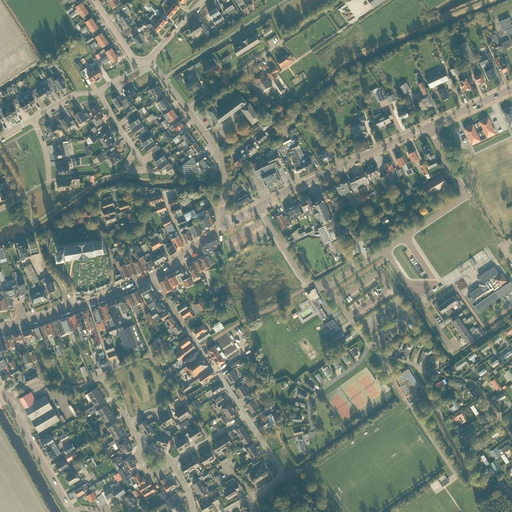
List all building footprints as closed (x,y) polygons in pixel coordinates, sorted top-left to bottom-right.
[(234,0),(238,6),(239,5),(242,10),(253,3),(250,0),(234,0)] [(385,0),(367,0),(373,8),(385,0)] [(75,11),(70,14),(71,16),(76,13),(85,7),(82,2),(76,6),(77,9),(75,11)] [(230,2),(223,6),(227,12),(234,8),(230,2)] [(175,12),(180,7),(174,3),(170,8),(175,12)] [(119,10),(121,14),(121,13),(123,16),(120,18),(125,26),(131,22),(126,15),(131,12),(127,5),(119,10)] [(76,13),(71,16),(73,19),(78,15),(80,14),(82,17),(89,13),(85,7),(76,13)] [(224,19),(221,14),(216,7),(208,12),(212,19),(213,19),(216,24),(224,19)] [(171,17),(175,12),(170,8),(165,13),(171,17)] [(167,21),(162,16),(157,22),(163,26),(167,21)] [(511,22),(510,17),(499,22),(503,32),(506,30),(508,34),(511,43),(511,22)] [(81,32),(95,23),(92,18),(86,22),(88,25),(80,30),(81,32)] [(140,31),(146,27),(147,26),(144,22),(143,22),(136,26),(140,31)] [(158,31),(163,26),(157,22),(153,26),(158,31)] [(95,23),(81,32),(83,34),(90,29),(92,32),(99,28),(95,23)] [(202,33),(207,30),(203,23),(200,25),(199,23),(189,29),(193,35),(201,31),(202,33)] [(215,23),(211,25),(216,32),(220,30),(215,23)] [(96,37),(99,42),(105,38),(102,33),(96,37)] [(144,42),(143,41),(145,39),(145,37),(143,35),(141,33),(133,38),(138,46),(144,42)] [(256,35),(249,39),(248,38),(243,42),(244,43),(234,49),(238,55),(259,41),(256,35)] [(108,43),(105,38),(99,42),(102,47),(108,43)] [(511,46),(509,40),(501,43),(504,50),(506,49),(506,48),(511,46)] [(466,64),(475,60),(467,41),(458,46),(466,64)] [(100,60),(101,62),(106,59),(109,57),(115,53),(112,48),(106,52),(108,55),(105,57),(100,60)] [(101,62),(100,63),(101,65),(103,64),(108,61),(110,59),(112,62),(111,63),(113,66),(118,62),(116,60),(118,58),(115,53),(109,57),(106,59),(101,62)] [(286,55),(277,62),(282,69),(286,67),(284,64),(290,60),(286,55)] [(502,64),(499,56),(494,58),(497,66),(502,64)] [(207,75),(217,69),(215,66),(218,64),(214,58),(209,61),(210,64),(203,68),(207,75)] [(482,68),(484,70),(483,70),(485,73),(486,73),(489,79),(496,76),(493,68),(491,65),(489,66),(489,65),(489,64),(487,59),(479,63),(480,63),(482,68)] [(510,69),(507,62),(506,60),(502,62),(503,64),(500,66),(503,73),(510,69)] [(53,66),(50,61),(45,64),(48,69),(53,66)] [(95,69),(92,70),(98,79),(100,78),(100,77),(103,76),(99,70),(102,68),(98,63),(93,66),(95,69)] [(268,72),(266,73),(268,76),(271,80),(273,79),(276,77),(277,76),(275,73),(279,70),(276,66),(272,69),(268,72)] [(450,69),(452,76),(457,74),(460,81),(461,85),(462,84),(464,90),(471,87),(467,78),(463,80),(460,73),(457,66),(450,69)] [(89,72),(86,68),(81,71),(86,79),(89,77),(93,82),(95,80),(96,81),(98,79),(92,70),(89,72)] [(431,76),(426,79),(430,88),(440,83),(442,88),(438,90),(443,100),(449,97),(445,88),(446,87),(444,82),(449,79),(444,70),(441,72),(431,76)] [(195,77),(185,83),(190,91),(200,84),(196,79),(197,79),(200,77),(196,71),(193,74),(195,77)] [(474,76),(478,84),(480,83),(485,81),(481,73),(477,75),(476,71),(474,71),(475,72),(474,73),(475,76),(474,76)] [(273,86),(267,77),(266,78),(262,72),(253,78),(256,83),(255,84),(256,86),(257,86),(262,93),(263,92),(267,90),(273,86)] [(55,79),(53,75),(47,78),(51,85),(53,83),(55,85),(59,90),(65,86),(63,83),(64,82),(60,76),(55,79)] [(47,97),(49,95),(49,96),(52,94),(48,89),(51,87),(46,80),(41,83),(44,87),(41,88),(45,94),(47,97)] [(411,89),(406,82),(399,87),(404,94),(411,89)] [(423,82),(418,84),(424,97),(420,99),(421,100),(418,101),(421,108),(422,109),(425,108),(428,107),(428,106),(434,104),(427,88),(426,88),(423,82)] [(160,98),(158,95),(161,93),(156,86),(150,90),(153,95),(151,97),(154,101),(160,98)] [(378,88),(373,90),(375,94),(376,93),(379,101),(384,99),(386,98),(385,97),(382,90),(381,90),(380,87),(378,88)] [(42,100),(45,99),(44,98),(47,97),(45,94),(41,88),(38,90),(37,88),(32,91),(36,97),(38,95),(42,100)] [(133,99),(137,97),(132,88),(126,91),(128,95),(125,97),(130,105),(135,102),(133,99)] [(25,93),(22,95),(24,99),(28,105),(30,107),(35,104),(32,100),(35,98),(30,90),(25,93)] [(394,94),(393,94),(392,91),(386,94),(387,96),(390,103),(397,100),(394,94)] [(245,101),(243,99),(240,94),(234,98),(241,107),(240,107),(241,108),(241,109),(253,124),(255,122),(260,118),(249,103),(247,100),(245,101)] [(18,97),(14,100),(18,108),(21,106),(21,107),(24,111),(30,107),(28,105),(24,99),(22,95),(19,98),(18,97)] [(361,98),(360,98),(359,95),(355,96),(357,100),(356,100),(358,105),(360,108),(365,106),(361,98)] [(125,99),(122,101),(118,96),(112,100),(117,108),(121,106),(124,109),(129,106),(125,99)] [(165,98),(158,102),(162,108),(160,109),(163,114),(168,110),(166,107),(170,105),(165,98)] [(218,124),(240,107),(241,107),(234,98),(234,99),(221,109),(216,103),(207,110),(218,124)] [(16,116),(15,115),(17,114),(14,109),(16,107),(12,102),(7,105),(9,107),(7,109),(13,118),(16,116)] [(409,115),(406,109),(407,109),(404,104),(397,107),(398,109),(400,112),(398,113),(401,119),(409,115)] [(95,118),(92,120),(96,126),(103,122),(100,118),(103,116),(97,106),(90,110),(95,118)] [(511,108),(511,106),(502,111),(506,119),(511,116),(511,108)] [(9,119),(10,120),(13,118),(7,109),(4,111),(3,108),(0,109),(0,114),(1,117),(4,115),(8,121),(9,119)] [(166,119),(175,113),(172,109),(164,115),(166,119)] [(86,123),(91,120),(87,113),(84,115),(81,110),(74,115),(80,124),(84,121),(86,123)] [(381,113),(374,117),(375,119),(378,127),(379,127),(378,126),(384,124),(390,122),(389,119),(392,118),(389,111),(386,112),(386,114),(382,116),(381,113)] [(132,120),(128,123),(132,128),(141,122),(137,117),(139,116),(136,112),(130,117),(132,120)] [(175,113),(166,119),(161,122),(166,129),(170,126),(168,124),(171,122),(170,121),(177,116),(175,113)] [(366,120),(364,115),(357,118),(358,120),(356,121),(357,124),(350,127),(355,138),(367,132),(362,122),(366,120)] [(61,121),(66,129),(70,126),(71,129),(77,125),(73,120),(70,122),(66,117),(61,121)] [(483,130),(492,126),(488,117),(479,121),(483,130)] [(269,126),(266,122),(263,118),(258,123),(264,130),(269,126)] [(180,120),(169,127),(171,130),(175,127),(177,130),(184,126),(180,120)] [(145,127),(141,122),(132,128),(136,134),(140,131),(142,134),(148,130),(146,126),(145,127)] [(61,130),(58,124),(54,127),(52,125),(46,129),(52,137),(53,137),(54,137),(55,136),(55,135),(58,133),(57,133),(61,130)] [(464,128),(468,137),(477,133),(473,124),(464,128)] [(483,130),(487,138),(496,134),(492,126),(483,130)] [(167,129),(166,130),(162,133),(167,139),(171,136),(172,136),(167,129)] [(115,141),(108,130),(101,135),(109,145),(115,141)] [(151,134),(149,131),(142,135),(144,138),(140,141),(144,147),(154,141),(150,135),(151,134)] [(176,144),(180,141),(179,140),(182,138),(184,141),(191,136),(188,131),(181,136),(180,135),(178,132),(171,137),(176,144)] [(264,132),(261,134),(260,133),(255,138),(257,140),(259,143),(267,136),(269,134),(266,132),(265,133),(264,132)] [(481,141),(477,133),(468,137),(472,146),(481,141)] [(94,134),(87,138),(91,144),(97,139),(94,134)] [(194,141),(191,136),(184,141),(181,143),(183,145),(184,145),(186,144),(188,145),(194,141)] [(286,138),(281,140),(284,146),(292,142),(290,137),(290,136),(289,137),(286,138)] [(157,146),(154,141),(144,147),(145,148),(148,153),(152,150),(154,153),(161,148),(159,145),(157,146)] [(297,142),(295,143),(291,145),(293,151),(291,152),(293,155),(298,153),(299,155),(302,160),(305,158),(297,142)] [(63,144),(56,145),(57,151),(55,152),(56,158),(66,156),(70,155),(68,143),(63,144)] [(188,153),(196,148),(198,146),(195,143),(190,147),(191,148),(191,149),(187,151),(188,153)] [(249,154),(256,148),(256,147),(253,144),(251,143),(249,145),(249,144),(247,146),(247,145),(245,146),(246,147),(244,148),(249,154)] [(429,148),(427,145),(421,148),(422,148),(425,155),(429,153),(430,156),(429,157),(430,160),(434,158),(433,155),(430,149),(430,150),(429,148)] [(188,153),(187,154),(189,156),(191,155),(192,157),(193,156),(195,154),(201,150),(199,148),(198,146),(196,148),(188,153)] [(328,147),(327,146),(326,147),(326,148),(316,153),(321,162),(332,156),(331,153),(333,151),(332,148),(331,146),(328,147)] [(166,159),(163,154),(164,153),(162,149),(155,154),(157,157),(153,160),(157,165),(166,159)] [(119,155),(116,150),(111,153),(109,150),(103,154),(106,159),(109,157),(113,164),(118,160),(119,161),(122,158),(120,154),(119,155)] [(418,158),(414,151),(408,154),(411,161),(415,159),(416,162),(419,161),(417,158),(418,158)] [(298,173),(306,169),(303,163),(302,160),(299,155),(298,153),(293,155),(296,162),(294,163),(296,167),(298,173)] [(180,167),(176,169),(183,177),(199,166),(200,168),(201,167),(203,172),(212,166),(207,159),(204,154),(195,160),(193,157),(188,161),(184,163),(183,164),(179,167),(180,167)] [(280,159),(277,154),(275,155),(268,158),(270,164),(276,161),(280,159)] [(313,166),(311,163),(314,162),(311,156),(306,158),(308,161),(305,162),(305,161),(303,163),(306,169),(313,166)] [(406,165),(402,156),(396,159),(400,166),(402,165),(407,176),(413,173),(411,168),(408,169),(406,165)] [(170,164),(166,159),(157,165),(161,171),(165,168),(167,171),(174,167),(171,163),(170,164)] [(437,165),(435,160),(427,164),(429,169),(437,165)] [(69,167),(72,166),(71,161),(63,162),(64,165),(57,166),(58,174),(70,173),(69,167)] [(271,184),(276,182),(276,181),(281,179),(276,170),(279,168),(276,161),(270,164),(260,168),(255,171),(257,175),(262,177),(266,186),(271,184)] [(393,174),(395,173),(394,169),(390,162),(384,164),(388,172),(391,170),(393,174)] [(420,166),(423,172),(425,175),(428,174),(424,164),(424,165),(420,166)] [(370,180),(380,175),(379,172),(377,166),(366,172),(368,177),(370,180)] [(367,178),(365,172),(354,177),(357,183),(358,182),(360,186),(369,181),(367,178)] [(384,187),(389,184),(385,175),(380,178),(384,187)] [(428,180),(423,182),(420,184),(424,190),(426,188),(430,195),(448,184),(447,184),(442,175),(429,182),(428,180)] [(357,183),(354,177),(348,180),(351,186),(353,189),(360,186),(358,182),(357,183)] [(59,190),(71,189),(71,181),(58,182),(58,184),(57,185),(57,186),(58,187),(58,188),(59,190)] [(340,195),(342,199),(351,195),(352,198),(355,197),(351,190),(347,181),(336,186),(340,195)] [(5,182),(0,184),(0,187),(0,188),(0,197),(0,198),(2,200),(8,196),(6,193),(10,191),(5,182)] [(243,193),(242,194),(246,202),(252,198),(248,193),(247,190),(249,189),(245,182),(241,184),(244,188),(241,190),(243,193)] [(324,195),(325,196),(324,197),(326,201),(327,201),(328,202),(333,200),(334,201),(336,200),(334,196),(332,197),(329,190),(327,191),(327,190),(326,191),(326,190),(325,190),(323,191),(323,192),(324,194),(323,194),(323,195),(324,195)] [(367,192),(365,193),(363,194),(361,195),(363,201),(370,198),(367,192)] [(162,194),(150,198),(149,196),(145,197),(147,204),(151,202),(152,204),(164,200),(162,194)] [(246,202),(242,194),(235,198),(236,200),(235,200),(239,206),(246,202)] [(171,208),(174,207),(179,205),(177,198),(171,200),(168,201),(171,208)] [(305,201),(301,203),(304,208),(303,208),(304,211),(304,212),(304,213),(307,218),(309,216),(308,213),(307,213),(306,211),(314,207),(313,205),(310,198),(309,198),(308,198),(306,199),(306,200),(305,200),(305,201)] [(331,227),(335,225),(323,200),(318,198),(315,199),(313,205),(314,207),(316,211),(315,213),(318,219),(320,220),(323,226),(325,230),(331,227)] [(113,207),(114,207),(113,200),(102,203),(105,210),(113,207)] [(296,217),(304,213),(304,212),(300,203),(292,207),(295,213),(294,213),(296,217)] [(159,212),(161,211),(162,211),(164,210),(166,209),(165,204),(156,208),(157,211),(157,212),(159,217),(161,216),(160,214),(159,212)] [(181,209),(180,207),(179,205),(171,208),(173,214),(177,213),(180,220),(178,221),(179,225),(186,222),(184,219),(181,211),(181,209)] [(206,207),(203,208),(204,211),(210,223),(216,220),(213,213),(211,208),(207,209),(206,207)] [(283,217),(282,214),(276,216),(282,229),(291,224),(289,220),(296,217),(294,213),(295,213),(292,207),(284,211),(287,215),(283,217)] [(113,215),(115,214),(117,213),(116,211),(114,211),(113,208),(103,212),(105,218),(113,215)] [(187,221),(194,217),(190,210),(183,213),(187,221)] [(83,217),(81,217),(80,223),(89,224),(90,216),(91,213),(84,212),(83,217)] [(117,220),(115,214),(113,215),(105,218),(106,223),(117,220)] [(204,230),(212,226),(206,215),(205,215),(203,216),(200,218),(198,218),(201,225),(204,230)] [(349,218),(351,222),(354,226),(359,223),(356,219),(354,215),(349,218)] [(180,238),(177,231),(176,231),(172,223),(165,227),(169,235),(172,241),(177,250),(184,246),(180,238)] [(189,228),(187,225),(186,223),(183,224),(178,226),(181,231),(181,232),(183,231),(182,230),(189,228)] [(202,233),(197,223),(189,227),(190,228),(192,232),(194,238),(202,233)] [(127,232),(133,230),(131,226),(129,227),(127,224),(124,225),(125,226),(127,232)] [(325,230),(323,226),(318,228),(325,243),(337,238),(331,227),(325,230)] [(250,228),(228,240),(234,251),(256,238),(250,228)] [(186,230),(181,233),(186,243),(192,239),(188,231),(187,230),(186,230)] [(158,246),(160,246),(160,245),(161,245),(163,244),(161,241),(159,237),(159,236),(158,234),(157,232),(153,235),(154,236),(149,238),(151,242),(149,244),(153,250),(153,249),(156,248),(158,246)] [(123,243),(119,236),(116,237),(117,240),(113,242),(115,246),(123,243)] [(204,254),(214,251),(212,246),(220,243),(218,237),(210,241),(201,246),(204,254)] [(355,244),(353,239),(348,242),(352,250),(355,249),(357,248),(355,244)] [(57,250),(59,258),(66,257),(66,259),(66,260),(79,258),(90,256),(96,255),(104,253),(102,241),(94,242),(94,241),(88,242),(77,244),(64,246),(65,248),(57,250)] [(28,244),(25,244),(24,242),(22,242),(17,243),(18,247),(16,248),(19,259),(17,260),(18,262),(20,261),(20,259),(31,256),(29,247),(29,246),(29,245),(28,244)] [(170,255),(177,251),(176,251),(173,245),(170,246),(169,243),(165,245),(170,255)] [(163,252),(162,252),(159,246),(156,248),(160,254),(157,255),(156,253),(151,256),(156,264),(167,258),(163,252)] [(136,251),(132,253),(135,260),(132,261),(138,273),(145,270),(136,251)] [(256,251),(232,264),(255,303),(273,292),(277,298),(293,289),(288,281),(291,278),(282,263),(277,266),(269,253),(260,258),(256,251)] [(145,258),(150,256),(149,253),(139,258),(145,270),(150,267),(145,258)] [(209,259),(207,256),(205,257),(205,255),(199,258),(205,269),(210,266),(210,265),(212,264),(210,259),(209,259)] [(152,259),(150,256),(145,258),(150,267),(155,265),(152,259)] [(125,264),(122,259),(121,260),(120,258),(114,260),(117,267),(119,271),(120,274),(124,280),(131,277),(125,264)] [(201,276),(203,275),(201,271),(205,269),(199,258),(194,261),(199,272),(201,276)] [(128,264),(127,262),(126,260),(124,261),(125,264),(126,265),(131,277),(137,274),(132,262),(128,264)] [(197,270),(193,262),(187,265),(190,271),(194,268),(195,270),(197,270)] [(469,299),(478,312),(499,297),(500,298),(511,290),(511,283),(510,281),(508,283),(501,273),(499,274),(494,266),(479,277),(485,285),(480,288),(479,287),(469,294),(471,297),(469,299)] [(186,287),(193,284),(190,277),(186,279),(185,278),(184,276),(185,276),(183,274),(184,274),(181,268),(173,273),(177,280),(180,284),(184,282),(186,287)] [(123,280),(120,274),(117,275),(117,272),(114,272),(114,278),(116,284),(123,280)] [(179,285),(173,273),(167,276),(173,288),(178,285),(179,286),(180,285),(179,285)] [(166,293),(170,291),(173,289),(166,276),(158,280),(166,293)] [(49,292),(55,289),(52,282),(50,283),(48,277),(42,280),(43,283),(45,282),(46,284),(49,292)] [(21,294),(27,292),(24,283),(22,284),(20,278),(16,279),(18,285),(21,294)] [(142,296),(148,293),(153,301),(147,304),(149,308),(153,305),(155,304),(153,302),(159,299),(150,284),(139,290),(142,296)] [(3,290),(8,307),(13,305),(11,298),(14,297),(20,296),(17,285),(11,286),(11,287),(3,290)] [(44,301),(47,299),(47,298),(48,298),(45,292),(44,292),(43,290),(30,295),(30,296),(33,304),(42,300),(44,299),(44,301)] [(137,305),(143,302),(137,291),(131,293),(137,305)] [(317,301),(316,299),(320,297),(319,295),(315,298),(312,293),(307,295),(315,308),(318,306),(320,309),(319,309),(321,313),(322,313),(325,318),(327,317),(319,304),(321,303),(318,300),(317,301)] [(134,304),(130,294),(128,295),(127,295),(125,295),(125,296),(124,296),(127,302),(128,305),(131,303),(136,314),(140,312),(135,303),(134,304)] [(123,314),(126,313),(124,309),(128,307),(126,303),(127,302),(124,296),(124,297),(123,296),(121,297),(120,298),(118,299),(118,298),(113,301),(114,304),(115,304),(116,307),(120,306),(123,314)] [(454,296),(448,299),(453,306),(457,303),(458,305),(457,305),(459,308),(461,306),(458,302),(454,296)] [(176,297),(171,300),(176,307),(180,303),(176,297)] [(160,298),(159,299),(153,302),(155,304),(153,305),(149,308),(153,306),(154,307),(156,307),(157,308),(160,313),(166,309),(160,298)] [(446,301),(443,303),(450,313),(451,313),(453,312),(451,309),(450,310),(449,308),(450,307),(453,306),(448,299),(446,301)] [(127,333),(126,333),(124,329),(126,328),(123,322),(122,320),(120,316),(116,307),(115,304),(114,304),(113,301),(112,301),(113,301),(107,303),(113,319),(118,331),(122,340),(129,337),(127,333)] [(201,301),(196,304),(201,311),(206,308),(201,301)] [(182,302),(180,303),(176,307),(180,313),(188,308),(185,303),(184,304),(182,302)] [(109,323),(111,328),(108,329),(110,333),(117,331),(113,319),(112,318),(107,303),(100,306),(103,315),(105,320),(107,324),(109,323)] [(447,312),(448,315),(450,313),(443,303),(438,307),(442,313),(446,310),(447,312)] [(99,330),(105,328),(104,324),(105,324),(104,320),(99,306),(91,309),(99,330)] [(190,307),(188,308),(180,313),(186,321),(195,315),(190,307)] [(88,330),(92,328),(92,330),(95,329),(89,310),(82,312),(88,329),(88,330)] [(168,310),(159,315),(158,315),(153,318),(154,320),(161,317),(163,321),(164,320),(166,319),(171,315),(168,310)] [(452,321),(456,327),(466,319),(465,317),(462,319),(462,320),(461,321),(458,317),(463,314),(462,311),(454,317),(455,319),(452,321)] [(81,331),(87,329),(83,318),(81,312),(75,314),(79,326),(81,331)] [(145,314),(150,323),(154,321),(150,312),(145,314)] [(79,326),(75,314),(68,317),(72,328),(77,326),(79,332),(81,331),(79,326)] [(174,319),(171,315),(166,319),(167,320),(165,321),(167,324),(174,319)] [(68,317),(53,322),(48,324),(53,336),(57,334),(58,336),(65,333),(65,334),(70,332),(71,333),(70,334),(73,341),(76,340),(74,334),(72,328),(68,317)] [(177,323),(176,322),(174,319),(167,324),(170,327),(177,323)] [(326,324),(324,325),(329,334),(332,332),(338,328),(333,319),(326,324)] [(466,319),(456,327),(459,332),(465,328),(463,324),(464,323),(465,323),(468,321),(466,319)] [(214,327),(213,328),(216,333),(224,328),(220,321),(217,323),(217,324),(214,325),(214,327)] [(182,330),(177,323),(170,327),(168,329),(169,332),(171,330),(174,334),(175,333),(176,334),(177,333),(177,334),(182,330)] [(50,337),(53,336),(48,324),(41,326),(44,334),(45,336),(49,334),(50,337)] [(137,345),(143,343),(135,324),(130,326),(137,345)] [(196,335),(197,337),(207,330),(203,324),(193,331),(196,335)] [(122,340),(126,349),(137,345),(130,326),(126,328),(124,329),(126,333),(127,333),(129,337),(122,340)] [(31,329),(34,334),(35,334),(38,340),(42,338),(47,349),(47,350),(48,349),(51,348),(51,347),(46,338),(45,337),(46,337),(45,336),(44,334),(43,335),(40,327),(31,329)] [(468,331),(465,328),(459,332),(463,337),(473,330),(472,328),(469,330),(470,330),(468,331)] [(31,329),(22,332),(26,344),(30,342),(33,348),(39,345),(36,339),(31,329)] [(92,330),(91,330),(94,337),(92,337),(95,345),(98,344),(99,347),(101,346),(95,329),(92,330)] [(463,337),(466,342),(473,338),(470,334),(472,333),(472,334),(475,332),(473,330),(463,337)] [(200,342),(210,335),(207,331),(197,338),(200,342)] [(336,340),(343,336),(341,332),(334,336),(336,340)] [(23,340),(20,333),(12,335),(14,337),(14,339),(16,344),(17,346),(18,349),(20,348),(18,342),(23,340)] [(345,342),(352,338),(349,334),(342,338),(345,342)] [(498,341),(502,338),(500,334),(491,340),(494,344),(498,341)] [(8,349),(15,347),(17,350),(18,349),(17,346),(16,344),(15,345),(14,339),(14,337),(13,338),(12,335),(4,337),(8,349)] [(163,343),(159,336),(154,340),(149,346),(152,351),(161,346),(161,345),(163,343)] [(178,343),(179,344),(182,348),(175,354),(179,360),(195,348),(192,343),(190,344),(191,342),(187,336),(178,343)] [(482,352),(489,347),(487,343),(480,348),(482,352)] [(115,349),(113,344),(105,347),(107,352),(115,349)] [(214,346),(208,350),(211,355),(218,351),(221,349),(219,347),(216,348),(214,346)] [(350,350),(354,356),(358,354),(354,347),(350,350)] [(186,365),(200,355),(196,349),(182,359),(186,365)] [(29,353),(34,362),(38,360),(34,350),(29,353)] [(511,354),(511,352),(510,350),(502,355),(505,359),(511,354)] [(32,362),(27,351),(20,354),(23,358),(26,365),(32,362)] [(211,355),(215,360),(224,354),(222,352),(220,353),(218,351),(211,355)] [(470,360),(478,355),(475,352),(468,357),(470,360)] [(226,356),(224,354),(215,360),(218,366),(225,361),(223,358),(226,356)] [(246,357),(249,363),(250,363),(252,365),(255,364),(252,354),(246,357)] [(341,356),(345,363),(349,360),(345,354),(341,356)] [(102,367),(108,365),(105,355),(98,357),(102,367)] [(208,365),(201,357),(200,355),(183,369),(189,377),(191,377),(193,375),(194,377),(208,366),(208,365)] [(18,368),(13,360),(9,363),(13,370),(18,368)] [(332,363),(337,369),(340,367),(336,360),(332,363)] [(455,365),(458,368),(466,363),(463,360),(455,365)] [(175,366),(178,370),(185,365),(182,361),(175,366)] [(230,372),(225,375),(231,383),(238,378),(233,370),(236,368),(240,365),(238,362),(234,365),(228,369),(230,372)] [(323,369),(328,376),(331,373),(327,367),(323,369)] [(13,370),(10,372),(12,376),(17,373),(17,374),(18,375),(21,373),(19,370),(18,368),(13,370)] [(406,396),(412,392),(410,390),(418,384),(408,369),(396,377),(401,385),(399,387),(406,396)] [(211,370),(201,376),(199,378),(203,384),(215,375),(211,370)] [(25,379),(28,384),(39,379),(36,373),(25,379)] [(315,375),(319,382),(323,379),(319,373),(315,375)] [(494,378),(490,380),(496,389),(500,386),(494,378)] [(437,384),(439,387),(447,382),(445,379),(437,384)] [(462,383),(452,379),(450,384),(461,388),(462,383)] [(240,386),(235,389),(241,398),(248,393),(248,392),(246,389),(244,387),(243,384),(246,382),(245,381),(244,380),(238,384),(240,386)] [(305,384),(311,390),(314,386),(309,380),(305,384)] [(215,394),(224,388),(220,383),(207,392),(208,395),(211,393),(211,392),(213,391),(215,394)] [(472,386),(468,389),(474,397),(478,394),(472,386)] [(294,394),(292,396),(295,398),(297,395),(298,394),(304,398),(307,394),(300,390),(296,387),(294,390),(296,391),(294,394)] [(99,391),(98,391),(96,388),(88,393),(91,399),(100,394),(99,391)] [(259,390),(255,392),(254,393),(257,399),(263,395),(259,389),(259,390)] [(31,392),(28,394),(27,393),(19,398),(25,408),(39,432),(60,420),(46,396),(37,401),(37,399),(36,400),(31,392)] [(506,397),(502,392),(495,397),(498,402),(506,397)] [(102,397),(100,394),(91,399),(95,405),(103,400),(102,397)] [(213,398),(217,404),(224,399),(220,394),(213,398)] [(250,401),(246,405),(251,413),(259,408),(253,400),(256,398),(254,395),(248,399),(250,401)] [(445,406),(448,410),(459,403),(456,399),(445,406)] [(194,400),(191,403),(195,409),(200,406),(197,402),(195,403),(194,400)] [(226,406),(224,404),(218,407),(223,415),(226,413),(233,408),(230,403),(226,406)] [(109,408),(108,408),(106,405),(98,410),(101,416),(111,411),(109,408)] [(89,412),(95,408),(94,406),(92,407),(82,413),(84,415),(84,414),(85,415),(89,412)] [(180,409),(186,418),(190,414),(185,406),(180,409)] [(228,422),(234,418),(232,416),(236,413),(233,408),(226,413),(227,415),(222,419),(225,424),(228,422)] [(74,409),(62,416),(66,421),(77,414),(74,409)] [(175,412),(181,421),(186,418),(180,409),(175,412)] [(467,409),(463,411),(468,418),(471,416),(467,409)] [(112,414),(111,411),(101,416),(105,422),(114,417),(112,414)] [(164,416),(169,424),(174,421),(169,412),(164,416)] [(461,412),(456,415),(463,426),(468,422),(461,412)] [(267,418),(258,425),(262,430),(269,425),(270,427),(277,422),(272,415),(271,413),(266,416),(267,418)] [(491,413),(482,419),(485,422),(493,416),(491,413)] [(164,427),(169,424),(164,416),(159,419),(164,427)] [(141,430),(150,424),(146,420),(138,425),(141,430)] [(119,425),(118,425),(117,422),(108,427),(112,434),(121,428),(119,425)] [(479,430),(475,423),(471,425),(476,432),(479,430)] [(144,435),(153,429),(150,424),(141,430),(144,435)] [(238,435),(245,430),(242,425),(235,430),(238,435)] [(198,426),(193,429),(198,438),(203,435),(198,426)] [(463,438),(472,431),(469,427),(460,434),(463,438)] [(122,431),(123,431),(121,428),(112,434),(115,440),(124,434),(122,431)] [(193,441),(198,438),(193,429),(188,432),(193,441)] [(248,435),(245,430),(238,435),(241,439),(248,435)] [(499,430),(492,436),(494,440),(502,434),(499,430)] [(67,432),(58,437),(60,440),(59,441),(60,442),(58,443),(59,444),(61,442),(70,437),(73,435),(71,433),(69,435),(67,432)] [(46,451),(53,447),(56,445),(55,443),(55,442),(51,434),(47,436),(40,440),(45,448),(46,451)] [(156,444),(161,446),(164,436),(158,435),(156,444)] [(251,439),(248,435),(241,439),(244,444),(251,439)] [(164,436),(161,446),(167,447),(170,438),(164,436)] [(223,439),(227,446),(232,443),(227,436),(223,439)] [(185,437),(180,440),(185,449),(190,445),(185,437)] [(223,439),(218,442),(223,449),(227,446),(223,439)] [(479,444),(482,447),(489,442),(486,439),(479,444)] [(115,443),(118,448),(120,447),(122,449),(130,444),(127,440),(122,442),(121,440),(115,443)] [(180,452),(185,449),(180,440),(175,443),(180,452)] [(216,448),(218,452),(223,449),(218,442),(213,445),(216,448)] [(75,449),(72,443),(63,448),(64,450),(66,453),(75,449)] [(248,453),(255,448),(252,443),(245,448),(248,453)] [(125,454),(133,449),(130,444),(122,449),(123,452),(121,453),(122,455),(125,454)] [(56,445),(54,447),(47,451),(51,459),(61,453),(56,445)] [(477,456),(471,447),(467,449),(473,459),(477,456)] [(259,453),(255,448),(248,453),(251,457),(259,453)] [(209,452),(205,454),(209,462),(214,459),(209,452)] [(510,461),(504,453),(501,455),(507,463),(510,461)] [(205,465),(209,462),(205,454),(200,457),(205,465)] [(490,463),(484,454),(481,457),(486,466),(490,463)] [(124,463),(125,465),(133,460),(131,456),(123,460),(123,461),(122,461),(121,459),(115,462),(113,463),(116,467),(117,466),(117,465),(121,463),(122,464),(124,463)] [(200,465),(196,458),(191,461),(195,468),(200,465)] [(69,465),(65,460),(57,465),(60,471),(69,465)] [(132,468),(136,465),(133,460),(125,465),(128,470),(126,471),(127,474),(133,470),(132,468)] [(195,468),(191,461),(186,463),(191,471),(195,468)] [(186,474),(191,471),(186,463),(181,466),(184,470),(181,471),(184,476),(187,475),(186,474)] [(262,479),(269,474),(266,470),(268,468),(264,463),(261,465),(262,468),(257,471),(262,479)] [(79,466),(79,465),(72,468),(74,472),(66,477),(70,484),(80,479),(76,473),(81,469),(79,466)] [(255,483),(262,479),(257,471),(251,475),(250,472),(246,475),(250,480),(252,479),(255,483)] [(132,472),(123,478),(125,481),(132,476),(139,487),(146,482),(143,477),(141,478),(137,473),(133,475),(132,472)] [(450,482),(444,474),(437,479),(442,487),(450,482)] [(224,482),(220,475),(214,478),(218,485),(224,482)] [(166,483),(167,482),(165,478),(160,480),(164,486),(164,487),(166,491),(177,485),(174,480),(167,484),(166,483)] [(193,484),(195,489),(203,485),(200,480),(193,484)] [(151,485),(149,481),(139,487),(141,491),(144,497),(153,492),(153,491),(156,490),(152,484),(151,485)] [(81,486),(75,490),(76,491),(75,491),(76,493),(77,493),(79,496),(85,493),(87,492),(85,489),(88,488),(86,484),(81,486)] [(87,492),(85,493),(86,494),(87,495),(90,501),(91,501),(92,501),(94,500),(94,499),(96,498),(93,492),(97,489),(94,484),(89,487),(88,488),(85,489),(87,492)] [(239,489),(236,484),(232,486),(232,488),(224,492),(228,499),(237,493),(236,491),(239,489)] [(198,494),(200,493),(201,496),(209,491),(206,487),(205,488),(203,485),(195,489),(198,494)] [(112,490),(104,494),(107,500),(116,495),(117,498),(117,497),(120,496),(126,492),(121,486),(113,491),(112,490)] [(130,494),(129,493),(132,491),(130,489),(127,490),(123,494),(120,496),(120,497),(123,500),(126,498),(132,506),(133,506),(134,508),(135,508),(136,508),(138,507),(138,505),(138,504),(137,503),(137,502),(130,494)] [(167,496),(163,490),(158,494),(162,500),(167,496)] [(204,501),(199,504),(202,509),(204,508),(205,511),(214,507),(213,504),(216,503),(219,501),(216,496),(213,490),(209,492),(212,498),(210,499),(210,500),(205,503),(204,501)] [(177,505),(173,496),(165,500),(170,509),(174,507),(177,511),(185,511),(184,509),(185,509),(182,503),(177,505)]
